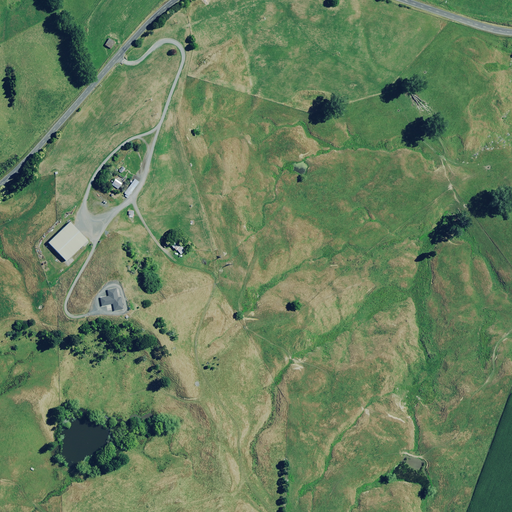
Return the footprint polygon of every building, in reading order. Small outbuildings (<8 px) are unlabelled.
[(115,42),(109,39),(105,45),(111,49),(115,42)] [(122,183),(115,179),(112,185),(118,189),(122,183)] [(135,179),(133,182),(131,180),(130,182),(132,183),(124,193),(126,194),(125,196),(127,198),(139,182),(135,179)] [(87,241),(69,222),(48,243),(66,261),(87,241)] [(118,297),(116,288),(107,290),(108,296),(100,298),(102,306),(113,304),(114,311),(123,309),(121,297),(118,297)]
